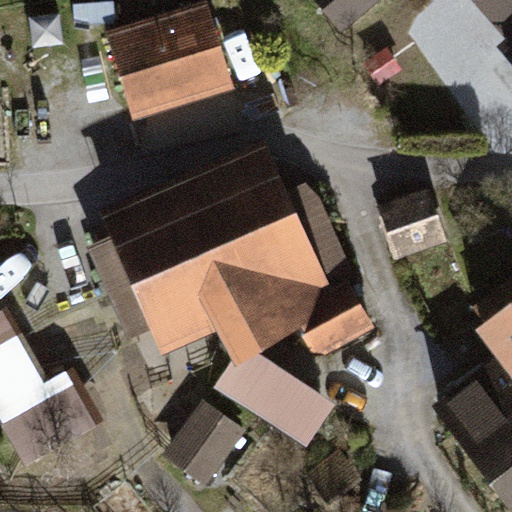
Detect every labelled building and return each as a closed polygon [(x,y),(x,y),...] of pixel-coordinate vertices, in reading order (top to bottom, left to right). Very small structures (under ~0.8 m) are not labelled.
[(395,0),(328,0),(320,6),(362,40),(403,10),(395,0)] [(511,0),(465,0),(465,1),(511,57),(511,0)] [(214,24),(118,52),(140,125),(235,96),(214,24)] [(308,164),(146,230),(211,386),(372,320),(308,164)] [(382,203),(397,255),(450,240),(435,188),(382,203)] [(10,304),(0,310),(0,410),(29,461),(100,420),(70,368),(53,378),(10,304)] [(511,367),(511,405),(484,426),(511,464),(511,321),(490,337),(511,367)] [(207,400),(165,451),(206,485),(248,434),(207,400)]
